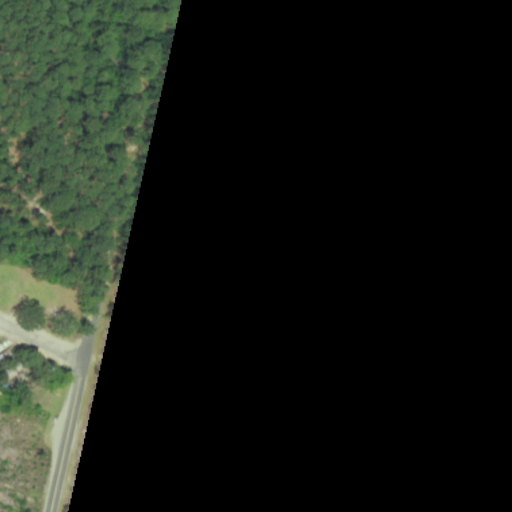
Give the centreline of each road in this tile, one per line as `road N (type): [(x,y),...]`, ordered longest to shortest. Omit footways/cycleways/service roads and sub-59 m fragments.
road 1 (residential): [(90,359),(178,0)]
road 2 (tertiary): [(53,511),(90,359)]
